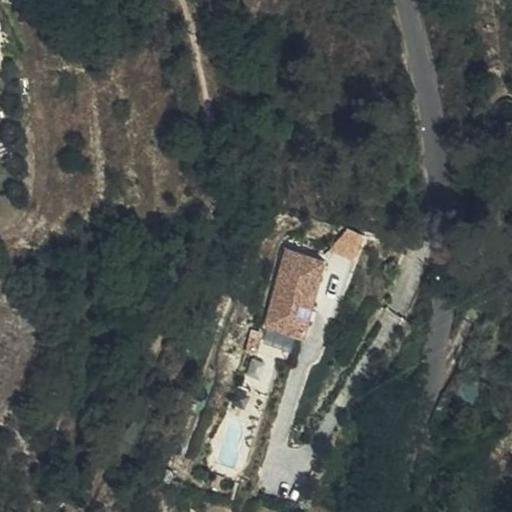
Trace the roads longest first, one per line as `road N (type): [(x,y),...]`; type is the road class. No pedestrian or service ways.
road 1 (tertiary): [(405,0),(460,214),(439,378),(400,511)]
road 2 (unknown): [(454,264),(410,272),(346,406),(291,480),(275,474),(282,430),(327,321)]
